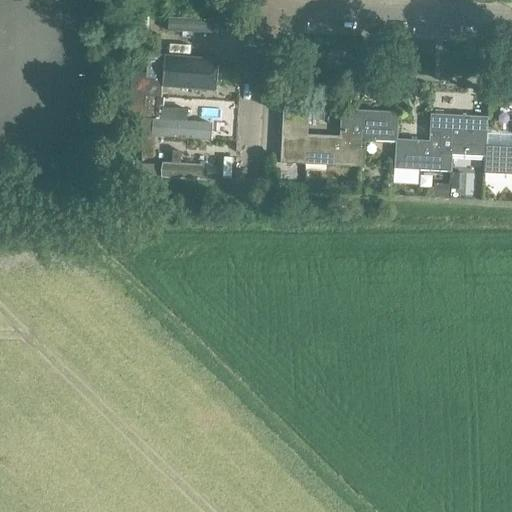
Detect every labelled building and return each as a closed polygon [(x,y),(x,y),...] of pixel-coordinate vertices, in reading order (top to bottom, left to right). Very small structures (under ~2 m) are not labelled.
[(220,19),(165,16),(165,32),(220,33),(220,19)] [(176,71),(176,81),(199,83),(199,73),(215,74),(216,60),(162,57),(161,70),(176,71)] [(283,106),(282,120),(308,121),(309,107),(283,106)] [(341,109),(340,129),(352,130),(351,147),(363,147),(363,140),(395,142),(396,142),(396,139),(397,139),(398,112),(341,109)] [(159,119),(158,135),(211,137),(212,123),(193,122),(193,112),(178,112),(177,121),(159,119)] [(431,113),(430,133),(441,133),(440,151),(452,152),(453,145),(485,146),(485,147),(485,144),(486,144),(487,116),(431,113)] [(308,121),(282,120),(282,133),(307,134),(308,121)] [(307,134),(306,148),(305,164),(362,167),(363,147),(351,147),(352,130),(340,129),(340,136),(307,134)] [(307,134),(282,133),(281,147),(306,148),(307,134)] [(429,141),(397,139),(396,139),(396,142),(395,142),(394,168),(451,172),(452,152),(440,151),(441,133),(430,133),(429,141)] [(511,145),(486,144),(485,144),(485,147),(485,146),(483,173),(511,174),(511,145)] [(306,148),(281,147),(280,162),(305,164),(306,148)] [(192,161),(154,160),(154,170),(192,171),(192,161)] [(393,181),(384,180),(384,192),(393,192),(393,181)] [(357,190),(357,182),(348,182),(347,190),(357,190)] [(450,184),(434,183),(434,196),(449,197),(450,184)]
